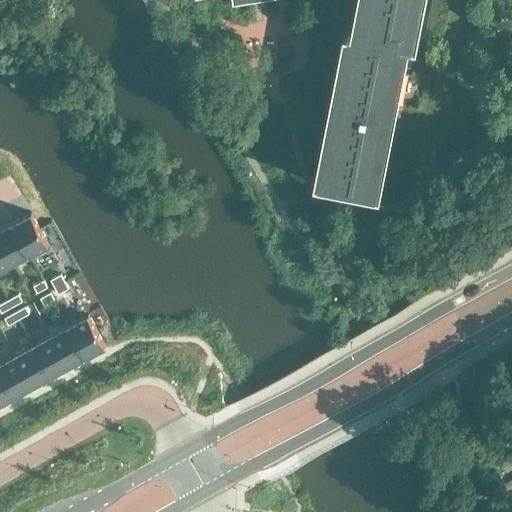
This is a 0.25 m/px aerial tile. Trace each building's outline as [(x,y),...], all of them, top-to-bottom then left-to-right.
[(511,0),(361,0),(356,32),(348,30),(319,182),(350,188),(377,193),(406,43),(413,44),(421,0),(511,0)] [(32,211),(12,222),(30,253),(29,253),(31,257),(51,246),(49,242),(40,226),(32,211)] [(30,253),(12,222),(0,229),(0,241),(12,263),(26,255),(29,253),(30,253)] [(0,269),(12,263),(0,241),(0,269)] [(51,279),(53,283),(55,286),(65,280),(61,273),(51,279)] [(38,292),(48,286),(44,279),(34,285),(38,292)] [(69,287),(65,280),(55,286),(56,288),(59,293),(69,287)] [(55,298),(51,291),(41,297),(44,304),(55,298)] [(12,306),(23,300),(19,293),(9,299),(12,306)] [(0,308),(2,311),(12,306),(9,299),(0,303),(0,308)] [(30,312),(26,305),(15,311),(19,318),(30,312)] [(9,324),(19,318),(15,311),(5,317),(9,324)] [(89,313),(88,313),(69,324),(87,355),(106,344),(97,329),(89,313)] [(87,355),(69,324),(52,334),(69,365),(87,355)] [(69,365),(52,334),(34,344),(51,375),(69,365)] [(51,375),(34,344),(16,354),(33,385),(51,375)] [(33,385),(16,354),(0,362),(0,366),(15,394),(33,385)] [(0,403),(15,394),(0,366),(0,403)]
